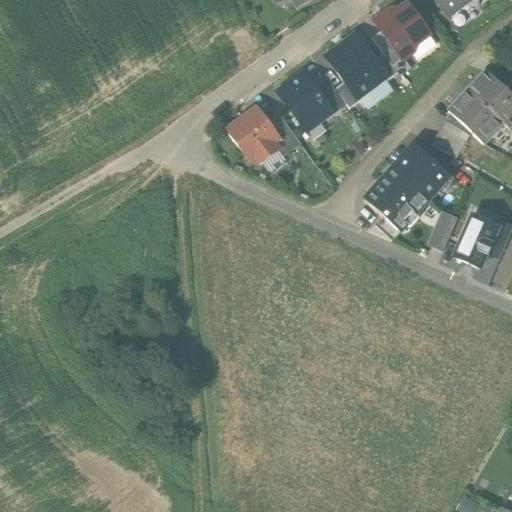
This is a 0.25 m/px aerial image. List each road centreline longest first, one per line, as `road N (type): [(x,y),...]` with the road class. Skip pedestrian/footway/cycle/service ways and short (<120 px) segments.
road 1 (residential): [(355,0),(172,136),(203,169),(320,221)]
road 2 (track): [(195,511),(172,136)]
road 3 (residential): [(320,221),(475,47),(511,21)]
road 4 (residential): [(320,221),(511,305)]
road 5 (track): [(0,237),(172,136)]
